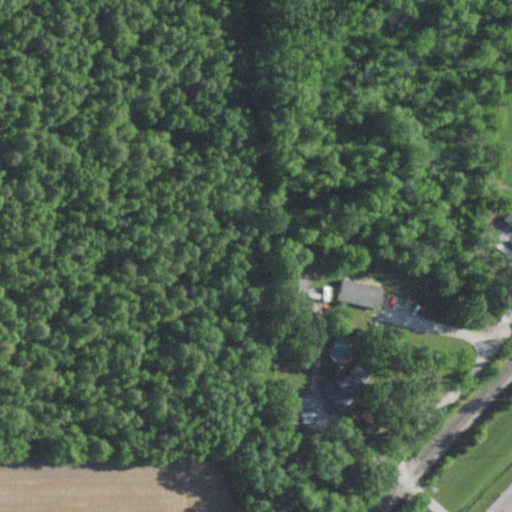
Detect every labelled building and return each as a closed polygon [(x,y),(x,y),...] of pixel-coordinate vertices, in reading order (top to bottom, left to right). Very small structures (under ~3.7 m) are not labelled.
[(511,208),(503,219),(511,227),(511,208)] [(309,267),(289,263),(282,298),(302,302),(309,267)] [(376,308),(335,299),(340,278),(381,287),(376,308)] [(340,408),(325,393),(335,383),(330,377),(337,370),(339,372),(343,368),(346,372),(355,363),(370,378),(340,408)] [(296,390),(278,390),(278,423),(296,424),(296,390)]
